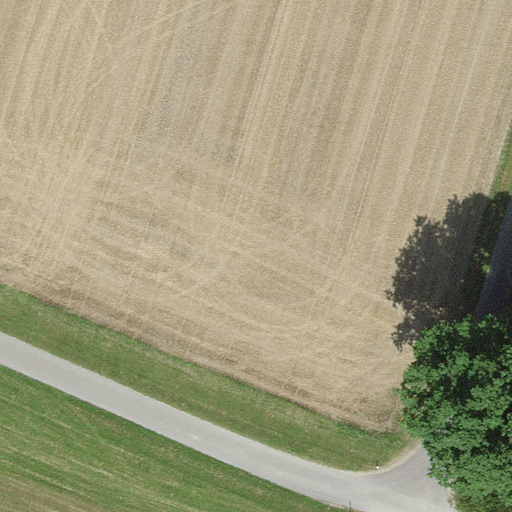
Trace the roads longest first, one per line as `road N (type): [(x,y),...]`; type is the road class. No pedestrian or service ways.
road 1 (residential): [(0,352),(395,511)]
road 2 (track): [(430,511),(511,248)]
